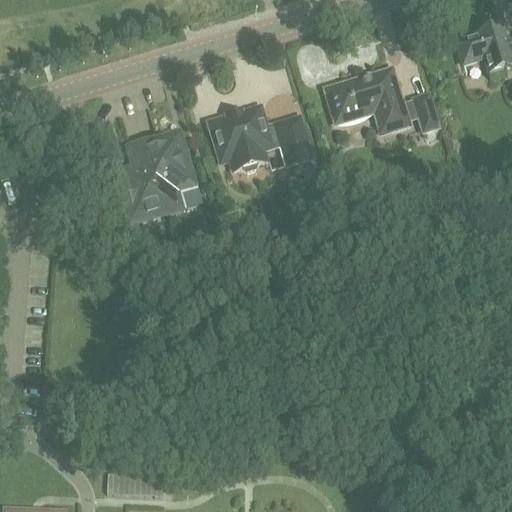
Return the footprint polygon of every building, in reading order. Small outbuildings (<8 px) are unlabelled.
[(486,71),(487,71),(490,83),(505,78),(504,72),(511,70),(511,68),(510,64),(511,64),(501,31),(476,39),(477,42),(456,48),(462,69),(484,63),(486,71)] [(379,130),(380,130),(380,131),(381,131),(381,132),(382,132),(383,133),(384,133),(384,134),(385,134),(386,134),(386,135),(387,135),(388,135),(389,135),(390,135),(391,135),(392,135),(393,135),(394,135),(395,135),(409,130),(399,98),(397,93),(392,91),(391,91),(391,90),(386,75),(344,88),(344,90),(328,95),(338,126),(363,119),(363,121),(374,118),(377,125),(377,126),(377,127),(378,127),(378,128),(379,129),(379,130)] [(428,100),(413,104),(423,137),(438,132),(428,100)] [(280,148),(287,170),(312,163),(300,122),(298,123),(275,130),(276,134),(267,137),(260,114),(242,119),(241,117),(227,121),(227,123),(210,129),(221,167),(231,164),(234,176),(265,166),(262,155),(271,152),(271,151),(280,148)] [(148,148),(167,216),(179,212),(174,193),(193,187),(179,138),(148,148)] [(165,216),(167,216),(148,148),(129,153),(135,172),(116,178),(124,207),(130,227),(164,216),(165,216)] [(225,260),(202,267),(205,278),(228,272),(225,260)] [(156,273),(149,276),(147,282),(149,288),(155,291),(162,289),(165,282),(162,276),(156,273)] [(87,351),(86,376),(112,376),(112,352),(87,351)] [(163,481),(107,479),(107,498),(114,498),(121,499),(162,501),(163,481)]
